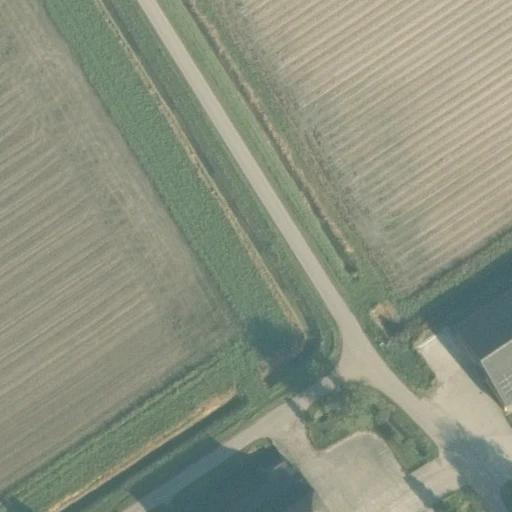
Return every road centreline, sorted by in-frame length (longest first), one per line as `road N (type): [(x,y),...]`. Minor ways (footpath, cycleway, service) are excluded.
road 1 (unclassified): [(367,360),(144,0)]
road 2 (unclassified): [(367,360),(137,511)]
road 3 (unclassified): [(494,511),(435,429),(367,360)]
